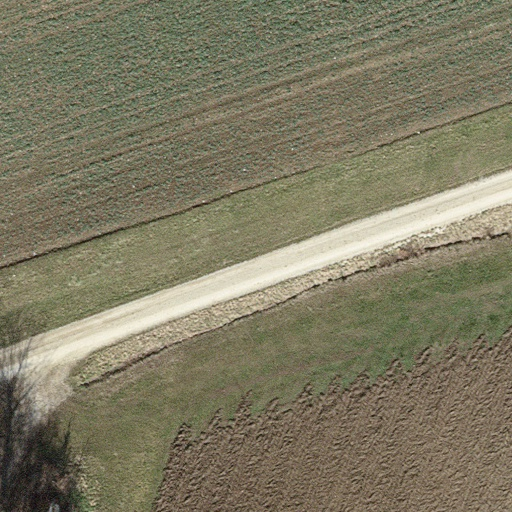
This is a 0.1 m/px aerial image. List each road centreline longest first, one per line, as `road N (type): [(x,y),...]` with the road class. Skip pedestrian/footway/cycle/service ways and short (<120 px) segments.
road 1 (track): [(0,370),(511,186)]
road 2 (track): [(69,342),(0,482)]
